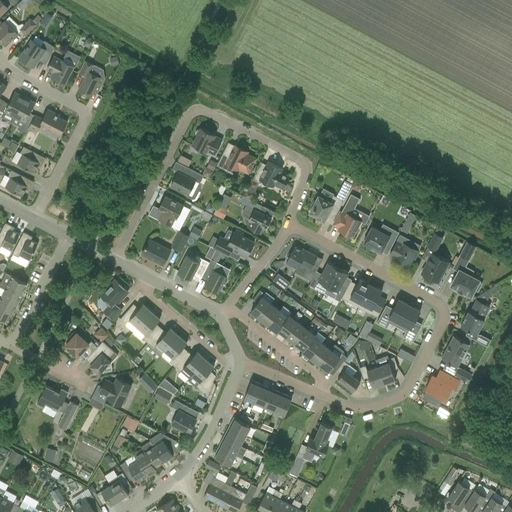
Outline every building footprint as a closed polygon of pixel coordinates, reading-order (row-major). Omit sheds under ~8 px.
[(0,0),(0,15),(8,8),(0,0)] [(46,12),(43,18),(49,22),(53,16),(46,12)] [(33,21),(36,23),(41,18),(38,15),(33,21)] [(0,40),(6,46),(18,33),(21,29),(24,25),(23,23),(18,25),(9,16),(5,20),(0,26),(0,40)] [(31,18),(24,25),(21,29),(26,34),(37,24),(36,23),(33,21),(31,18)] [(40,57),(46,62),(54,47),(45,40),(41,46),(32,40),(20,58),(33,67),(40,57)] [(60,54),(63,47),(59,44),(55,51),(60,54)] [(54,56),(47,69),(55,74),(53,78),(65,84),(73,67),(75,68),(79,59),(66,53),(62,60),(54,56)] [(119,64),(117,56),(109,58),(111,66),(119,64)] [(78,91),(91,97),(101,77),(90,72),(94,65),(86,60),(79,73),(86,76),(78,91)] [(15,118),(26,98),(15,92),(10,101),(9,104),(4,100),(0,106),(0,119),(1,117),(12,123),(15,118)] [(26,98),(15,118),(23,122),(19,130),(25,133),(29,127),(36,114),(35,114),(34,117),(29,115),(35,103),(26,98)] [(56,113),(48,109),(43,118),(36,114),(29,127),(37,132),(40,125),(60,136),(67,121),(55,115),(56,113)] [(215,154),(222,139),(215,136),(215,135),(214,134),(213,136),(210,134),(210,133),(201,128),(200,129),(198,129),(196,130),(195,132),(195,134),(197,136),(192,144),(207,151),(215,154)] [(15,151),(19,143),(4,136),(0,143),(15,151)] [(243,151),(244,149),(235,145),(230,156),(223,153),(216,165),(223,169),(226,163),(238,169),(239,170),(239,169),(248,173),(256,158),(243,151)] [(18,163),(34,172),(37,166),(41,166),(46,158),(24,146),(20,153),(23,154),(18,163)] [(177,160),(188,165),(191,158),(180,153),(177,160)] [(210,160),(207,167),(213,170),(217,163),(210,160)] [(256,172),(252,179),(259,182),(260,179),(273,186),(274,184),(283,189),(290,176),(280,172),(281,170),(278,168),(279,166),(269,161),(262,175),(256,172)] [(214,170),(213,170),(207,167),(206,166),(202,174),(210,178),(214,170)] [(203,175),(190,168),(186,175),(178,171),(171,185),(188,194),(187,197),(193,199),(195,198),(202,186),(201,183),(199,183),(203,175)] [(25,189),(29,190),(33,181),(12,170),(8,176),(10,177),(5,187),(22,196),(25,189)] [(362,184),(355,180),(351,187),(358,191),(362,184)] [(352,184),(346,181),(343,188),(348,191),(352,184)] [(247,190),(244,196),(251,200),(253,195),(252,193),(247,190)] [(340,211),(333,224),(340,228),(339,229),(353,236),(361,221),(365,223),(369,216),(354,208),(359,198),(351,194),(341,212),(340,211)] [(262,206),(251,200),(244,196),(241,195),(238,201),(245,206),(255,211),(251,220),(248,226),(261,233),(264,227),(266,228),(271,217),(260,211),(262,206)] [(329,211),(336,215),(343,201),(333,195),(330,201),(318,195),(315,201),(314,200),(311,205),(313,206),(310,212),(318,216),(317,218),(324,221),(329,211)] [(162,213),(159,220),(171,226),(175,217),(176,218),(183,205),(165,196),(159,209),(165,212),(164,214),(162,213)] [(206,210),(212,213),(215,206),(209,203),(206,210)] [(224,207),(218,205),(213,213),(224,218),(226,214),(224,207)] [(400,205),(397,213),(405,216),(409,209),(400,205)] [(407,233),(416,215),(410,212),(401,230),(407,233)] [(11,251),(20,234),(13,231),(14,227),(5,222),(0,232),(0,247),(1,248),(2,246),(11,251)] [(401,228),(399,227),(396,231),(383,224),(379,230),(372,226),(364,242),(381,252),(387,242),(392,245),(401,228)] [(189,235),(198,239),(202,231),(194,227),(189,235)] [(234,232),(230,241),(224,238),(220,236),(214,248),(228,255),(232,249),(247,256),(249,252),(251,253),(254,247),(252,246),(254,242),(242,235),(243,233),(236,230),(235,232),(234,232)] [(180,231),(172,246),(181,251),(189,235),(180,231)] [(32,236),(23,232),(12,254),(19,257),(20,255),(29,260),(38,243),(32,240),(32,236)] [(435,232),(428,247),(435,251),(443,236),(435,232)] [(400,235),(394,246),(390,255),(396,258),(395,259),(408,266),(413,257),(415,258),(419,250),(411,246),(413,242),(400,235)] [(149,239),(142,253),(163,264),(170,250),(149,239)] [(467,241),(459,255),(469,260),(477,246),(467,241)] [(297,269),(300,264),(307,250),(306,252),(302,250),(295,246),(291,253),(289,252),(286,258),(287,259),(286,262),(297,269)] [(318,256),(307,250),(300,264),(306,268),(302,275),(311,280),(317,271),(319,267),(313,264),(318,256)] [(432,253),(422,273),(438,282),(449,261),(432,253)] [(187,255),(178,272),(191,279),(194,274),(201,278),(205,269),(209,262),(197,255),(195,256),(194,258),(187,255)] [(218,271),(214,269),(217,262),(211,259),(209,262),(205,269),(211,272),(204,286),(218,293),(222,286),(223,287),(224,286),(226,283),(226,281),(224,281),(227,276),(218,271)] [(326,290),(339,266),(338,266),(338,267),(328,261),(322,273),(317,271),(311,280),(309,285),(314,287),(318,281),(328,286),(326,290)] [(479,281),(480,280),(471,275),(474,270),(465,265),(462,270),(459,269),(451,285),(471,296),(474,289),(478,291),(482,283),(479,281)] [(339,266),(326,290),(328,286),(338,291),(336,295),(342,298),(348,287),(342,284),(348,272),(339,267),(339,266)] [(6,273),(1,283),(22,294),(27,284),(6,273)] [(278,273),(273,280),(286,289),(290,282),(278,273)] [(359,307),(371,284),(360,278),(357,284),(351,281),(342,298),(348,301),(359,307)] [(115,280),(101,295),(111,304),(104,311),(113,319),(122,309),(116,304),(128,291),(115,280)] [(17,303),(22,294),(1,283),(0,284),(0,294),(2,296),(17,303)] [(377,316),(386,299),(380,295),(382,290),(371,284),(359,307),(377,316)] [(487,290),(490,295),(498,291),(497,289),(495,285),(487,290)] [(259,318),(271,303),(263,296),(265,293),(260,290),(253,299),(257,303),(251,311),(259,318)] [(283,293),(280,297),(285,302),(289,297),(283,293)] [(2,296),(0,299),(0,306),(12,313),(17,303),(2,296)] [(397,327),(409,305),(398,299),(392,311),(385,307),(377,322),(387,328),(389,323),(397,327)] [(463,321),(461,325),(477,334),(484,319),(483,318),(490,306),(476,299),(470,311),(468,310),(466,315),(465,315),(462,320),(463,321)] [(268,325),(280,310),(271,303),(259,318),(268,325)] [(138,327),(151,311),(143,304),(139,308),(133,304),(121,318),(126,323),(130,320),(138,327)] [(409,305),(397,327),(405,331),(403,336),(413,342),(421,326),(414,322),(420,310),(409,305)] [(0,318),(7,322),(12,313),(0,306),(0,318)] [(277,331),(278,330),(289,315),(288,316),(280,310),(268,325),(277,331)] [(148,343),(161,328),(156,323),(160,319),(151,311),(138,327),(146,334),(142,337),(148,343)] [(278,330),(287,336),(298,321),(289,315),(278,330)] [(351,321),(344,317),(340,325),(347,328),(351,321)] [(107,330),(113,323),(107,318),(101,324),(107,330)] [(306,328),(298,321),(287,336),(295,343),(306,328)] [(165,350),(178,335),(170,327),(166,332),(161,328),(148,343),(153,347),(157,343),(165,350)] [(340,327),(336,333),(341,336),(345,331),(340,327)] [(102,341),(103,341),(109,335),(101,328),(95,334),(102,341)] [(303,349),(315,334),(306,328),(295,343),(303,349)] [(369,332),(362,328),(358,335),(365,339),(369,332)] [(83,362),(86,359),(97,346),(91,340),(88,343),(77,333),(76,334),(74,332),(69,337),(71,339),(66,345),(75,354),(74,355),(83,362)] [(374,334),(369,332),(365,339),(371,342),(374,334)] [(126,339),(120,334),(115,340),(121,345),(126,339)] [(311,357),(322,343),(314,336),(315,335),(315,334),(303,349),(302,351),(311,357)] [(346,339),(353,344),(357,339),(350,334),(346,339)] [(491,340),(481,334),(478,341),(488,346),(491,340)] [(116,341),(110,335),(105,340),(111,346),(116,341)] [(175,366),(188,351),(183,347),(187,342),(178,335),(165,350),(173,357),(169,361),(175,366)] [(469,343),(454,335),(441,358),(457,366),(469,343)] [(369,341),(360,340),(359,347),(359,349),(368,350),(368,347),(369,341)] [(103,341),(102,341),(97,346),(86,359),(92,364),(90,365),(94,369),(95,373),(98,373),(99,374),(100,373),(112,370),(111,361),(108,359),(114,351),(103,341)] [(331,349),(322,343),(311,357),(320,364),(331,349)] [(339,366),(344,360),(347,357),(342,353),(344,351),(335,344),(331,349),(320,364),(328,371),(335,363),(339,366)] [(344,360),(348,364),(354,356),(352,350),(347,357),(344,360)] [(192,374),(206,359),(197,351),(193,356),(188,351),(175,366),(181,371),(184,367),(192,374)] [(411,353),(407,360),(411,362),(415,355),(411,353)] [(376,359),(378,366),(385,385),(393,382),(393,380),(396,379),(392,370),(398,368),(394,356),(389,358),(388,355),(376,359)] [(206,359),(192,374),(200,381),(197,385),(207,394),(215,375),(210,371),(214,366),(206,359)] [(348,364),(344,360),(339,366),(337,370),(341,373),(338,378),(353,390),(360,380),(345,369),(349,364),(348,364)] [(364,378),(369,376),(373,387),(376,386),(377,387),(385,385),(378,366),(367,370),(365,365),(360,367),(364,378)] [(455,376),(468,382),(472,373),(460,367),(455,376)] [(425,388),(427,389),(423,397),(438,405),(442,397),(445,398),(452,386),(455,388),(459,380),(440,370),(436,377),(432,375),(425,388)] [(157,386),(144,373),(138,379),(151,392),(157,386)] [(105,379),(99,391),(108,395),(107,398),(121,405),(122,403),(124,404),(128,397),(126,396),(131,385),(117,378),(114,384),(105,379)] [(244,397),(255,402),(262,384),(255,381),(255,383),(251,382),(244,397)] [(255,402),(265,406),(271,390),(268,389),(269,387),(262,384),(255,402)] [(66,429),(78,405),(70,400),(69,403),(64,401),(68,392),(61,388),(59,392),(46,385),(36,404),(43,408),(46,403),(52,406),(51,407),(58,410),(59,409),(64,412),(58,425),(66,429)] [(154,397),(159,400),(162,395),(169,399),(172,394),(159,387),(154,397)] [(265,406),(274,410),(282,393),(275,390),(275,392),(271,390),(265,406)] [(289,395),(282,393),(274,410),(285,415),(292,399),(288,397),(289,395)] [(206,402),(198,398),(194,403),(203,408),(206,402)] [(179,410),(171,424),(189,433),(196,419),(184,412),(187,406),(175,399),(172,406),(179,410)] [(440,407),(437,412),(447,417),(450,412),(440,407)] [(123,424),(129,427),(133,419),(127,416),(123,424)] [(228,427),(245,436),(251,426),(235,418),(233,421),(232,420),(228,427)] [(322,421),(314,438),(325,443),(333,426),(322,421)] [(344,421),(340,432),(345,435),(350,424),(344,421)] [(240,445),(245,436),(228,427),(225,433),(227,434),(225,437),(240,445)] [(126,437),(124,436),(119,434),(114,443),(121,447),(123,444),(126,437)] [(219,446),(236,455),(240,445),(225,437),(224,440),(222,440),(219,446)] [(329,444),(325,443),(314,438),(311,437),(307,446),(301,444),(297,455),(302,457),(311,461),(315,452),(324,455),(329,444)] [(165,441),(163,440),(154,446),(164,461),(173,455),(171,452),(176,449),(171,440),(168,439),(165,441)] [(151,440),(141,446),(147,454),(155,467),(164,461),(154,446),(151,440)] [(110,450),(112,451),(115,453),(119,446),(114,443),(110,450)] [(147,454),(141,446),(142,448),(133,453),(137,460),(147,475),(157,469),(155,467),(147,454)] [(230,465),(236,455),(219,446),(215,452),(217,453),(215,457),(230,465)] [(18,465),(24,455),(13,448),(7,458),(18,465)] [(53,462),(55,454),(46,451),(44,459),(53,462)] [(120,464),(123,469),(130,480),(135,477),(138,481),(147,475),(137,460),(129,466),(126,461),(120,464)] [(218,472),(221,466),(218,465),(209,460),(206,466),(210,468),(215,471),(218,472)] [(293,464),(289,473),(297,476),(301,467),(293,464)] [(114,469),(104,474),(108,480),(117,475),(114,469)] [(215,501),(226,507),(236,488),(231,485),(237,473),(231,470),(228,477),(225,482),(215,501)] [(276,481),(277,480),(280,474),(272,470),(268,477),(276,481)] [(124,485),(129,482),(123,472),(118,475),(118,476),(109,481),(111,485),(120,499),(129,493),(124,485)] [(65,477),(62,476),(60,477),(58,480),(60,483),(62,484),(65,483),(67,480),(65,477)] [(215,501),(225,482),(215,477),(214,477),(204,496),(215,501)] [(463,497),(468,500),(474,490),(469,488),(469,487),(459,480),(448,497),(453,501),(451,503),(457,507),(463,497)] [(252,484),(251,484),(250,487),(248,491),(254,494),(258,487),(252,484)] [(96,494),(103,504),(108,501),(111,505),(120,499),(111,485),(96,494)] [(235,511),(236,511),(242,502),(247,493),(236,488),(226,507),(235,511)] [(492,496),(495,491),(490,488),(489,489),(487,493),(492,496)] [(266,511),(267,511),(279,491),(275,489),(272,495),(266,492),(258,507),(266,511)] [(468,511),(475,511),(478,507),(483,510),(492,496),(487,493),(486,495),(476,489),(474,491),(474,490),(468,500),(464,506),(469,509),(468,511)] [(16,511),(19,506),(2,497),(5,491),(0,500),(0,511),(16,511)] [(103,504),(96,494),(95,491),(92,493),(91,493),(98,503),(100,506),(103,504)] [(267,511),(280,511),(285,502),(280,499),(283,493),(279,491),(267,511)] [(98,503),(91,493),(74,504),(79,511),(95,511),(92,507),(98,503)] [(503,511),(507,506),(497,500),(492,496),(483,510),(481,511),(503,511)] [(66,503),(62,497),(56,501),(60,507),(66,503)] [(156,509),(158,511),(172,511),(179,508),(177,505),(176,505),(172,499),(156,509)] [(292,511),(298,501),(294,499),(291,505),(285,502),(280,511),(292,511)] [(511,511),(511,500),(510,503),(510,502),(507,506),(503,511),(511,511)] [(39,511),(40,510),(23,501),(19,506),(16,511),(39,511)] [(298,501),(292,511),(304,511),(305,511),(299,509),(302,503),(298,501)]
